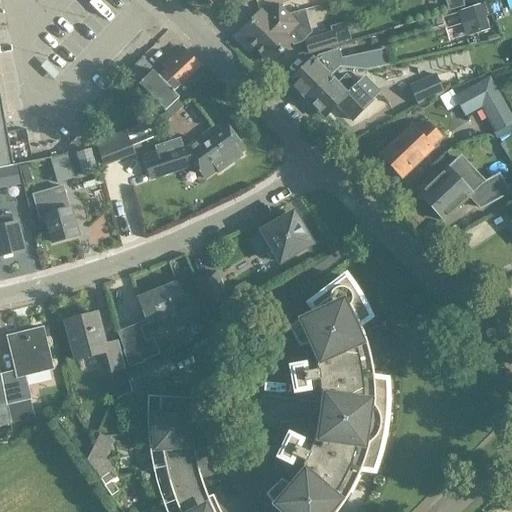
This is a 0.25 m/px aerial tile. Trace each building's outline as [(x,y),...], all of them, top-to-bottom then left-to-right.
[(489,15),(486,4),(463,12),(464,14),(461,14),(467,35),(470,34),(471,36),(489,30),(485,17),(489,15)] [(288,15),(279,5),(268,16),(262,10),(239,33),(255,48),(288,15)] [(288,15),(255,48),(271,64),(293,42),(294,45),(302,43),(312,33),(308,21),(305,22),(302,11),(288,15)] [(332,32),(304,41),(308,54),(336,45),(332,32)] [(185,51),(175,61),(171,57),(162,66),(166,70),(159,77),(174,92),(185,81),(189,84),(197,76),(193,73),(200,66),(185,51)] [(307,100),(331,76),(313,58),(289,82),(307,100)] [(121,79),(130,88),(151,69),(142,59),(121,79)] [(174,92),(159,77),(153,71),(139,85),(140,86),(133,92),(154,113),(161,108),(166,112),(180,98),(174,92)] [(417,107),(466,84),(460,72),(438,83),(435,75),(408,88),(417,107)] [(338,83),(331,76),(307,100),(324,117),(336,105),(352,121),(380,94),(367,81),(359,89),(346,75),(338,83)] [(511,118),(489,77),(453,98),(464,118),(481,109),(494,134),(511,123),(511,118)] [(0,169),(13,167),(0,97),(0,169)] [(224,119),(183,149),(165,155),(164,152),(136,161),(143,182),(195,165),(204,178),(246,149),(224,119)] [(149,123),(126,132),(132,148),(155,139),(149,123)] [(432,149),(431,147),(441,137),(429,124),(419,134),(411,126),(381,155),(392,166),(389,169),(398,179),(401,176),(402,177),(432,149)] [(511,126),(494,136),(500,146),(511,165),(511,126)] [(118,159),(134,153),(125,132),(110,137),(118,159)] [(90,149),(78,153),(84,174),(96,171),(90,149)] [(66,154),(50,159),(57,184),(74,179),(66,154)] [(447,168),(419,195),(444,221),(472,193),(447,168)] [(18,170),(0,173),(0,192),(21,188),(18,170)] [(70,208),(69,208),(62,187),(31,196),(38,220),(47,218),(53,242),(78,235),(70,208)] [(262,231),(280,262),(311,244),(293,213),(262,231)] [(18,222),(16,223),(15,219),(12,219),(12,215),(0,217),(0,255),(25,250),(18,222)] [(210,311),(229,304),(216,272),(198,279),(210,311)] [(387,404),(386,381),(374,379),(369,352),(360,325),(370,318),(359,297),(346,277),(309,304),(314,310),(289,329),(299,347),(309,345),(313,355),(301,357),(302,368),(292,369),(296,392),(320,387),(320,393),(321,398),(321,403),(320,408),(320,413),(320,418),(385,427),(387,404)] [(182,297),(177,284),(139,299),(148,324),(192,307),(187,295),(182,297)] [(119,342),(105,346),(97,313),(66,321),(76,359),(103,352),(108,373),(125,369),(119,342)] [(1,375),(1,376),(6,407),(7,407),(11,424),(34,418),(24,375),(53,368),(43,327),(7,336),(16,370),(1,375)] [(137,347),(124,352),(130,368),(143,362),(137,347)] [(127,376),(129,385),(134,393),(148,386),(175,372),(166,356),(127,376)] [(146,423),(147,434),(197,430),(197,415),(197,408),(191,407),(191,399),(147,401),(146,412),(146,423)] [(337,511),(349,496),(361,470),(373,472),(380,458),(384,443),(385,427),(320,418),(319,423),(318,425),(316,433),(314,440),(311,447),(290,437),(279,458),(289,463),(285,472),(295,477),(289,485),(281,481),(265,495),(277,511),(337,511)] [(153,471),(196,461),(195,453),(200,452),(198,438),(197,430),(147,434),(148,446),(150,458),(153,471)] [(102,449),(107,438),(99,434),(94,445),(102,449)] [(159,494),(163,506),(205,490),(201,481),(199,471),(196,461),(153,471),(156,483),(159,494)] [(101,480),(105,486),(111,482),(115,480),(110,473),(101,480)] [(118,492),(111,482),(104,487),(111,497),(118,492)] [(220,511),(219,509),(216,502),(213,496),(207,498),(205,490),(163,506),(165,511),(220,511)]
